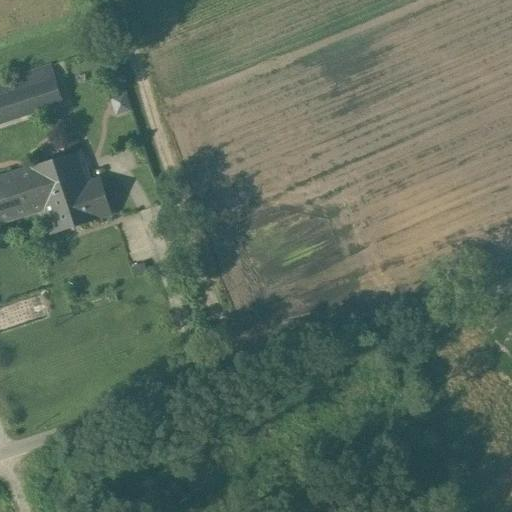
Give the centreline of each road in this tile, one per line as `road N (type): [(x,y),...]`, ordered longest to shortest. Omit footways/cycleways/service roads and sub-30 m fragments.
road 1 (unclassified): [(239,371),(114,0)]
road 2 (unclassified): [(511,281),(239,371)]
road 3 (unclassified): [(239,371),(0,454)]
